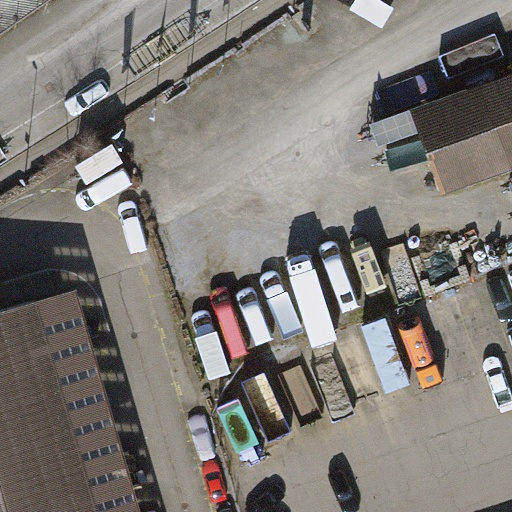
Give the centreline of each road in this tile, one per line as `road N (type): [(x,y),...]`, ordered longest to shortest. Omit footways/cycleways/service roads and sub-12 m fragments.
road 1 (unknown): [(180,511),(143,354),(112,283),(66,251),(0,257)]
road 2 (unclassified): [(0,123),(199,0)]
